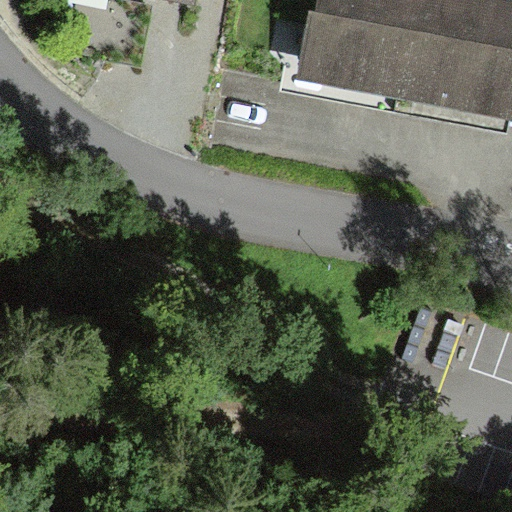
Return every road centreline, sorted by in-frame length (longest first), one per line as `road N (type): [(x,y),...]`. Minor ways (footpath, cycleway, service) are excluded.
road 1 (track): [(0,189),(414,402),(511,432)]
road 2 (residential): [(511,282),(188,189),(45,124),(0,82)]
road 3 (track): [(0,410),(79,407),(315,430),(414,402)]
